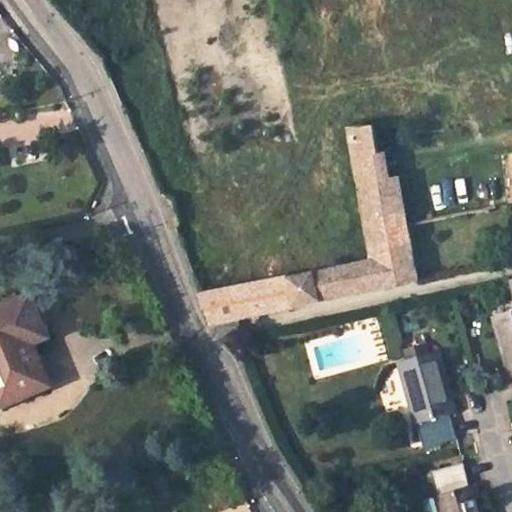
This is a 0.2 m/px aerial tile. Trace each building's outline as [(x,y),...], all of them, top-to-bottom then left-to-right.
[(383,156),(380,130),(352,129),(373,260),(200,294),(203,301),(213,326),(423,281),(404,182),(397,183),(388,184),(383,156)] [(391,155),(383,156),(388,184),(397,183),(391,155)] [(18,288),(5,296),(10,306),(16,304),(23,301),(18,288)] [(0,404),(2,409),(52,388),(29,333),(38,333),(23,301),(16,304),(10,306),(5,296),(0,299),(0,404)] [(511,312),(493,317),(509,377),(511,376),(511,312)] [(455,404),(441,354),(431,356),(428,346),(406,351),(409,362),(399,364),(416,425),(419,424),(425,447),(457,438),(450,415),(458,413),(455,404)] [(470,488),(464,464),(433,472),(439,496),(436,496),(440,511),(484,511),(479,493),(477,486),(470,488)]
